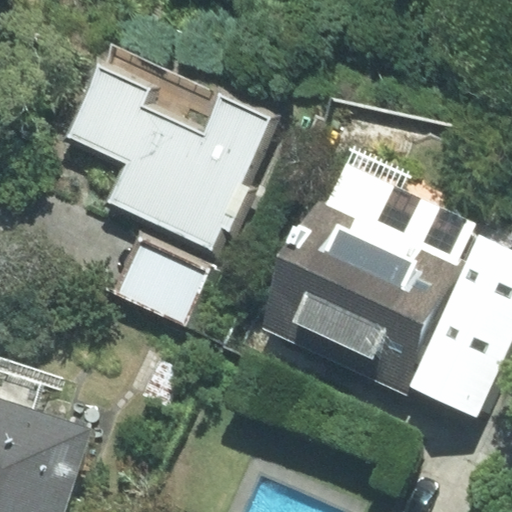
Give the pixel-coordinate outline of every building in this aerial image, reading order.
[(124,201),(230,249),(291,116),(239,93),(223,128),(164,101),(172,83),(121,60),(86,135),(142,161),(124,201)] [(495,267),(344,196),(282,326),(484,422),(511,362),(511,241),(508,240),(495,267)] [(131,293),(202,325),(228,267),(158,236),(131,293)] [(172,357),(155,393),(182,405),(199,369),(172,357)] [(93,511),(120,436),(1,396),(0,397),(0,511),(93,511)]
